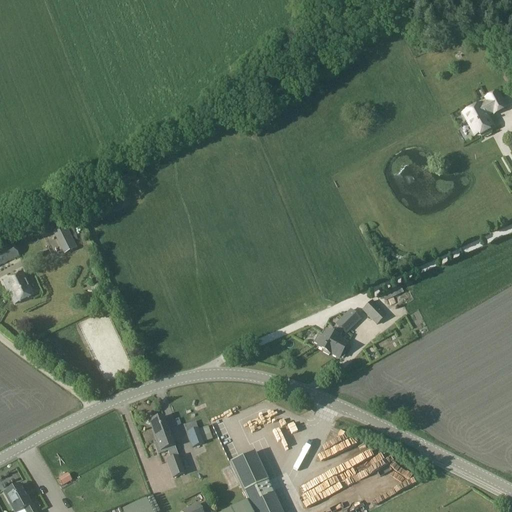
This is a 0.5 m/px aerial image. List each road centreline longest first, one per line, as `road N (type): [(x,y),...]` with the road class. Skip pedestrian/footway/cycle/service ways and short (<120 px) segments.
road 1 (tertiary): [(511,490),(301,389),(230,374),(150,387),(0,458)]
road 2 (track): [(0,335),(93,410)]
